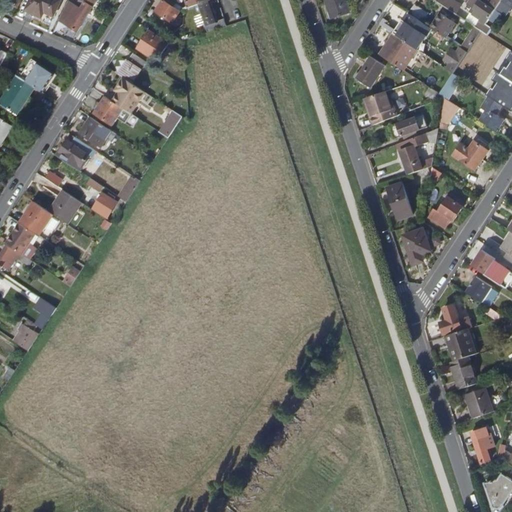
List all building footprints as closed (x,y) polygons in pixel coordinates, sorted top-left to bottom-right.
[(31,0),(27,11),(41,18),(43,14),(53,19),(61,0),(31,0)] [(69,14),(70,15),(65,24),(77,32),(97,0),(82,0),(86,3),(82,9),(76,5),(69,14)] [(171,0),(163,0),(156,12),(172,23),(182,7),(171,0)] [(186,0),(190,8),(194,7),(211,1),(210,0),(186,0)] [(194,7),(196,15),(200,14),(204,24),(200,26),(203,33),(227,26),(225,20),(219,21),(212,0),(211,1),(194,7)] [(326,0),(333,18),(348,13),(346,5),(348,5),(346,0),(326,0)] [(476,0),(470,9),(476,12),(475,14),(482,19),(479,23),(459,10),(462,5),(454,0),(443,0),(441,4),(477,27),(482,31),(488,35),(493,28),(487,24),(496,10),(482,1),(480,0),(476,0)] [(482,0),(482,1),(496,10),(502,0),(482,0)] [(511,0),(502,0),(496,10),(504,16),(510,6),(511,7),(511,0)] [(441,13),(432,27),(433,28),(437,31),(446,37),(447,37),(456,23),(441,13)] [(397,30),(395,33),(399,36),(419,49),(433,28),(432,27),(412,14),(407,22),(404,20),(397,30)] [(386,16),(381,24),(395,33),(397,30),(387,23),(390,18),(386,16)] [(477,27),(463,48),(469,52),(482,31),(477,27)] [(150,31),(138,48),(156,61),(168,43),(150,31)] [(437,31),(433,37),(442,42),(446,37),(437,31)] [(395,33),(382,54),(385,56),(399,36),(395,33)] [(399,36),(385,56),(405,70),(419,49),(399,36)] [(454,57),(451,61),(447,68),(455,73),(469,52),(463,48),(461,47),(454,57)] [(1,65),(5,68),(13,54),(9,51),(8,53),(1,65)] [(469,52),(455,73),(462,77),(465,72),(469,75),(474,68),(469,65),(475,56),(469,52)] [(130,59),(144,68),(148,62),(133,53),(130,59)] [(372,56),(357,78),(368,86),(371,88),(386,66),(372,56)] [(128,61),(119,75),(124,78),(132,83),(141,70),(128,61)] [(26,82),(34,87),(43,93),(56,74),(39,63),(26,82)] [(18,76),(0,103),(14,113),(27,94),(29,96),(34,87),(26,82),(18,76)] [(132,83),(124,78),(118,88),(121,90),(113,102),(125,109),(133,114),(146,93),(132,83)] [(447,85),(444,89),(451,93),(458,82),(452,78),(449,82),(447,85)] [(511,87),(505,82),(494,99),(511,110),(511,87)] [(367,98),(373,116),(370,118),(373,126),(398,117),(392,102),(389,103),(386,92),(367,98)] [(106,97),(95,113),(114,126),(125,109),(113,102),(106,97)] [(446,97),(442,118),(448,118),(451,100),(446,97)] [(364,99),(370,118),(373,116),(367,98),(364,99)] [(488,110),(481,120),(498,131),(504,121),(488,110)] [(179,114),(175,112),(168,122),(176,128),(183,118),(179,114)] [(422,115),(389,127),(394,140),(426,127),(422,115)] [(81,133),(102,147),(112,132),(91,117),(81,133)] [(0,118),(0,144),(4,139),(0,136),(8,124),(0,118)] [(176,128),(168,122),(161,133),(170,138),(175,129),(176,128)] [(400,144),(411,175),(420,172),(433,167),(435,159),(421,164),(416,148),(431,142),(437,142),(440,129),(400,144)] [(476,142),(485,148),(487,144),(478,138),(476,142)] [(62,154),(70,160),(68,163),(85,175),(99,153),(77,139),(73,144),(69,142),(62,154)] [(462,145),(455,156),(476,170),(489,151),(485,148),(476,142),(475,141),(469,149),(462,145)] [(420,172),(422,178),(432,175),(433,167),(420,172)] [(432,175),(431,179),(437,183),(443,173),(433,167),(432,175)] [(45,179),(58,187),(62,181),(50,172),(45,179)] [(130,175),(120,196),(130,201),(140,179),(130,175)] [(87,183),(100,192),(104,187),(90,178),(87,183)] [(389,189),(400,220),(414,215),(404,184),(389,189)] [(60,199),(53,210),(70,221),(83,204),(63,191),(58,198),(60,199)] [(98,202),(93,208),(107,218),(118,203),(114,201),(116,198),(110,193),(107,196),(103,193),(99,200),(97,198),(95,201),(98,202)] [(464,206),(450,197),(441,212),(437,210),(432,218),(447,227),(452,219),(454,221),(464,206)] [(35,202),(21,223),(33,231),(40,236),(54,214),(51,212),(35,202)] [(54,214),(69,224),(70,221),(53,210),(51,212),(54,214)] [(21,223),(7,244),(15,249),(19,252),(33,231),(21,223)] [(405,237),(415,265),(424,263),(421,255),(431,252),(424,230),(405,237)] [(511,231),(502,247),(509,251),(505,256),(511,260),(511,231)] [(6,248),(0,256),(0,270),(4,265),(9,269),(17,258),(20,260),(24,255),(19,252),(15,249),(14,251),(6,245),(4,247),(6,248)] [(483,250),(473,265),(486,273),(507,287),(511,279),(511,271),(495,261),(496,258),(483,250)] [(23,262),(30,267),(33,262),(26,257),(23,262)] [(76,264),(66,278),(74,283),(84,269),(76,264)] [(468,291),(483,301),(494,286),(478,275),(468,291)] [(71,287),(74,283),(66,278),(64,282),(71,287)] [(12,280),(9,285),(19,292),(23,286),(12,280)] [(448,321),(440,323),(444,332),(461,326),(454,305),(443,308),(448,321)] [(486,311),(497,318),(505,316),(490,305),(486,311)] [(26,326),(16,341),(28,349),(38,334),(26,326)] [(444,337),(453,362),(469,357),(475,355),(466,329),(463,330),(444,337)] [(451,363),(460,388),(478,381),(469,357),(453,362),(451,363)] [(9,369),(0,383),(6,386),(15,373),(9,369)] [(465,395),(470,408),(471,408),(475,417),(494,410),(486,387),(465,395)] [(471,432),(481,462),(491,459),(487,447),(495,444),(491,433),(489,433),(486,427),(471,432)] [(504,454),(503,459),(508,463),(510,460),(511,460),(511,451),(505,447),(504,454)] [(499,480),(485,484),(492,504),(494,506),(496,508),(498,508),(499,507),(503,505),(511,490),(511,478),(504,473),(499,480)] [(74,511),(102,511),(99,503),(74,511)]
